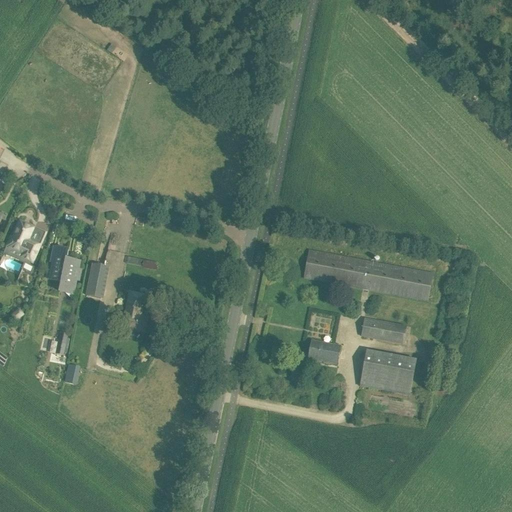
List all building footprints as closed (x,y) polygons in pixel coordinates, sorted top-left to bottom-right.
[(233,189),(230,200),(236,202),(239,190),(233,189)] [(11,239),(7,248),(8,248),(8,249),(22,256),(21,259),(32,264),(41,246),(30,241),(32,237),(29,236),(32,228),(20,222),(12,240),(11,239)] [(53,262),(51,271),(55,271),(53,281),(66,283),(64,290),(74,291),(76,281),(78,281),(80,271),(78,271),(79,263),(66,260),(68,251),(54,248),(52,258),(56,259),(55,263),(53,262)] [(309,250),(303,279),(428,303),(433,274),(309,250)] [(91,264),(85,296),(101,299),(107,268),(91,264)] [(119,316),(117,324),(118,326),(123,327),(123,328),(144,332),(147,319),(139,317),(144,296),(130,294),(126,315),(125,314),(125,315),(120,314),(119,316)] [(22,323),(30,316),(23,307),(15,314),(22,323)] [(367,308),(361,339),(403,347),(409,316),(367,308)] [(68,334),(60,333),(57,349),(64,351),(68,334)] [(311,341),(308,359),(337,365),(340,346),(311,341)] [(366,353),(360,389),(409,398),(416,363),(366,353)] [(69,378),(73,369),(58,362),(54,371),(69,378)]
